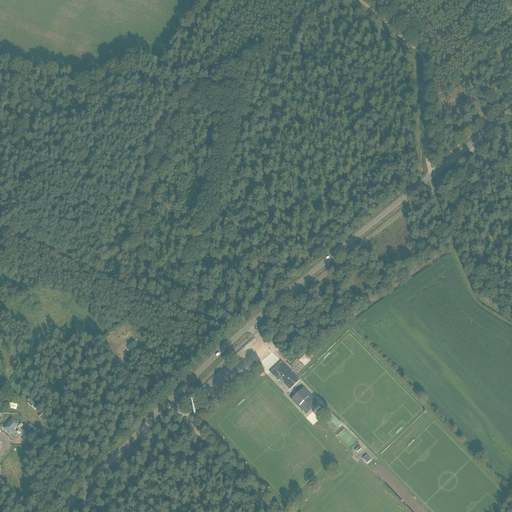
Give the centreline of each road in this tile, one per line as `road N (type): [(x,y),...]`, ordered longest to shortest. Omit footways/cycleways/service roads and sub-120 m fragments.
road 1 (tertiary): [(59,511),(247,326),(511,109)]
road 2 (track): [(428,177),(420,52),(356,0)]
road 3 (track): [(175,410),(275,511)]
